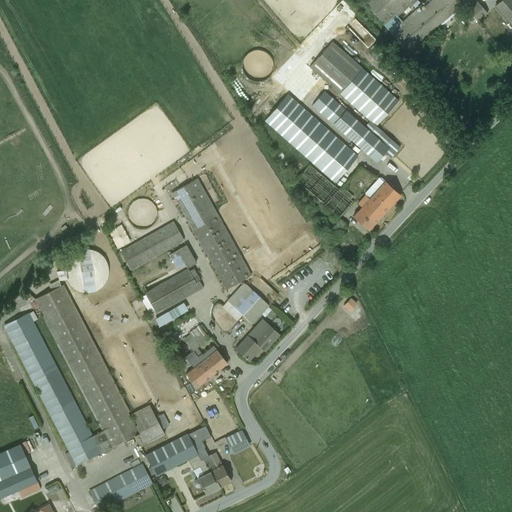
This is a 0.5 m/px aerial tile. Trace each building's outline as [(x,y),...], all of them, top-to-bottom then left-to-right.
[(408,55),(471,0),(426,0),(402,22),(396,15),(414,0),(366,0),(363,3),(408,55)] [(511,0),(497,0),(492,4),(511,28),(511,0)] [(343,5),(352,18),(356,15),(348,2),(343,5)] [(478,21),(486,14),(477,4),(469,12),(478,21)] [(377,125),(399,100),(330,42),(309,67),(377,125)] [(303,87),(298,97),(307,102),(312,92),(303,87)] [(335,181),(357,156),(282,90),(260,116),(335,181)] [(311,104),(376,164),(389,150),(324,90),(311,104)] [(411,183),(421,172),(407,158),(397,169),(411,183)] [(336,219),(351,202),(308,165),(293,182),(336,219)] [(220,291),(249,276),(197,179),(168,194),(220,291)] [(368,228),(399,195),(382,180),(351,213),(368,228)] [(129,270),(183,242),(173,222),(119,250),(129,270)] [(194,261),(185,246),(169,256),(178,271),(194,261)] [(88,271),(66,270),(65,282),(77,283),(77,292),(115,294),(117,254),(98,253),(97,263),(89,263),(88,271)] [(154,314),(201,289),(190,269),(143,294),(154,314)] [(253,325),(269,307),(243,284),(227,303),(253,325)] [(74,469),(158,426),(148,407),(130,416),(62,286),(34,300),(102,432),(91,438),(28,315),(2,328),(74,469)] [(168,330),(197,313),(192,304),(163,321),(168,330)] [(248,366),(277,334),(261,319),(231,350),(248,366)] [(192,351),(207,339),(197,326),(181,339),(192,351)] [(193,389),(225,364),(214,350),(182,375),(193,389)] [(251,431),(235,437),(241,454),(257,448),(251,431)] [(0,500),(36,484),(19,446),(0,454),(0,500)] [(217,489),(230,482),(221,464),(207,471),(217,489)] [(152,466),(95,487),(103,509),(160,489),(152,466)] [(217,489),(207,471),(194,478),(203,496),(217,489)] [(213,494),(201,499),(204,506),(216,501),(213,494)]
